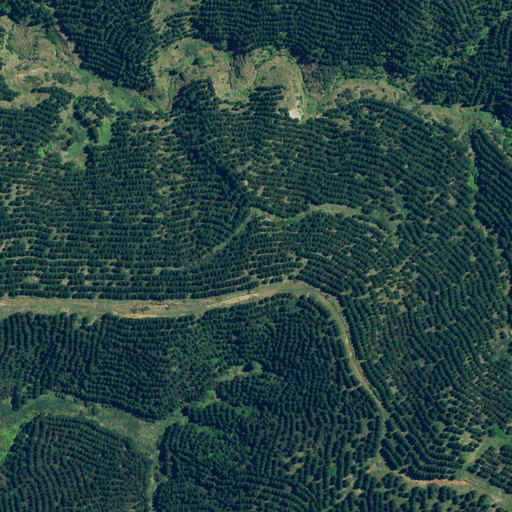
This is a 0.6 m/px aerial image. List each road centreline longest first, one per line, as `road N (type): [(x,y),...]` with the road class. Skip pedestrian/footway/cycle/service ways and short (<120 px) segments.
road 1 (track): [(380,454),(387,421),(380,405),(361,385),(336,318),(307,297),(155,321),(0,307)]
road 2 (track): [(314,511),(380,454),(403,477),(468,488),(511,511)]
